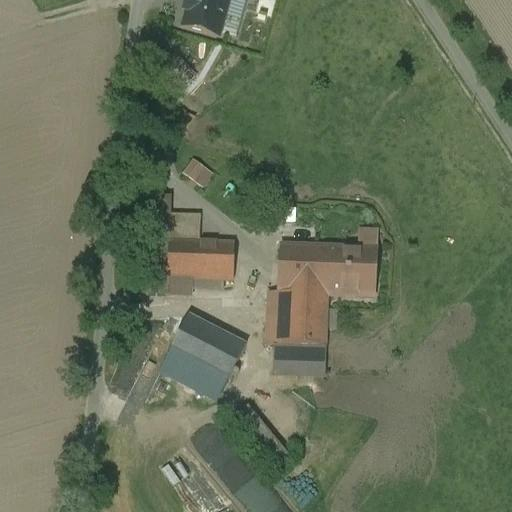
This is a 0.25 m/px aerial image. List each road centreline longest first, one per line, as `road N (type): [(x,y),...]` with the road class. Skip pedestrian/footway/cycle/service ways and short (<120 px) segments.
road 1 (unclassified): [(138,0),(84,511)]
road 2 (unclassified): [(426,0),(511,124)]
